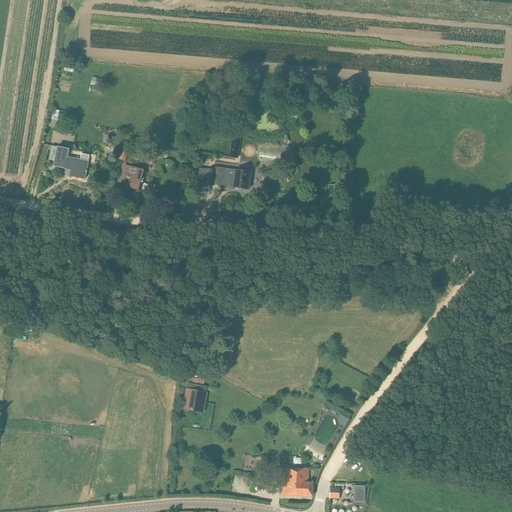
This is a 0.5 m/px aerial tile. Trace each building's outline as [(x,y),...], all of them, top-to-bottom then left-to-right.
[(103,80),(92,78),(91,85),(101,87),(103,80)] [(51,113),(48,127),(57,128),(60,110),(53,109),(53,113),(51,113)] [(234,140),(232,158),(239,159),(242,141),(234,140)] [(119,159),(126,161),(130,146),(124,144),(119,159)] [(57,148),(53,166),(65,169),(66,167),(71,168),(70,176),(85,180),(89,162),(95,163),(96,155),(72,151),(72,154),(69,153),(70,149),(57,146),(57,148)] [(157,156),(160,157),(161,150),(151,148),(148,164),(155,165),(157,156)] [(125,165),(120,182),(121,183),(127,184),(127,186),(139,190),(142,191),(147,171),(125,165)] [(252,171),(236,169),(235,174),(229,174),(228,186),(249,190),(252,171)] [(182,410),(184,410),(204,414),(206,400),(208,392),(187,389),(186,388),(182,410)] [(309,468),(285,468),(283,495),(312,496),(313,484),(308,484),(309,468)] [(340,489),(330,489),(330,498),(339,498),(340,489)]
